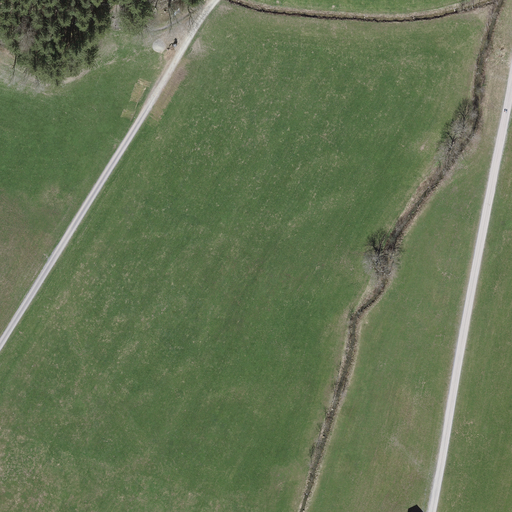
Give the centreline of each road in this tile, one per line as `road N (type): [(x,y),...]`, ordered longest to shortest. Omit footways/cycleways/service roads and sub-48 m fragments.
road 1 (track): [(433,511),(511,97)]
road 2 (track): [(0,344),(202,18)]
road 3 (track): [(0,78),(63,85),(198,26)]
